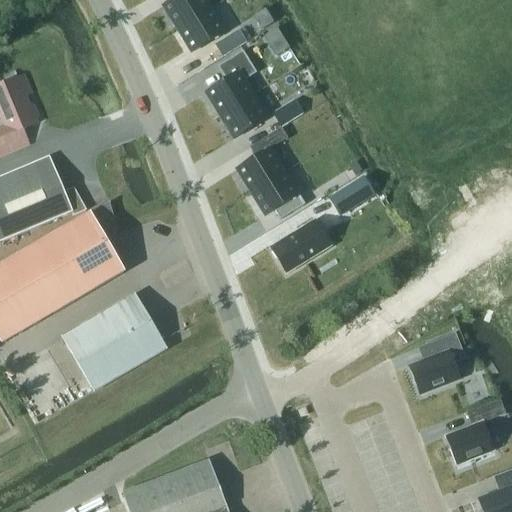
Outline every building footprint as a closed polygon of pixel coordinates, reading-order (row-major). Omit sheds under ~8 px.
[(173,0),(162,8),(176,31),(210,10),(204,0),(173,0)] [(210,10),(176,31),(190,54),(224,33),(210,10)] [(276,29),(262,38),(268,48),(283,39),(276,29)] [(237,30),(213,45),(222,58),(246,43),(237,30)] [(225,81),(204,94),(218,117),(253,96),(244,81),(256,74),(242,52),(216,68),(225,81)] [(0,156),(27,145),(21,131),(35,125),(34,121),(36,118),(32,107),(28,106),(23,96),(29,94),(22,77),(0,86),(0,121),(2,127),(0,128),(0,156)] [(253,96),(218,117),(233,140),(267,119),(253,96)] [(278,112),(272,116),(279,128),(302,114),(294,102),(278,112)] [(274,147),(287,139),(280,129),(268,137),(274,147)] [(269,150),(235,171),(250,194),(284,173),(269,150)] [(64,196),(47,158),(0,177),(0,242),(69,213),(71,217),(85,211),(84,210),(74,192),(64,196)] [(284,173),(250,194),(264,217),(273,212),(279,221),(304,206),(284,173)] [(362,180),(328,201),(339,218),(373,197),(362,180)] [(0,343),(1,345),(122,274),(104,244),(106,243),(113,230),(107,205),(108,204),(108,203),(0,266),(0,343)] [(304,229),(270,250),(286,276),(320,255),(304,229)] [(93,392),(164,350),(132,297),(61,338),(93,392)] [(422,362),(408,368),(419,396),(459,381),(452,364),(464,360),(454,335),(428,345),(433,358),(422,362)] [(471,428),(444,438),(455,467),(493,453),(482,424),(505,415),(499,401),(465,414),(471,428)] [(225,511),(207,462),(121,494),(127,511),(225,511)] [(511,511),(511,486),(497,493),(477,500),(481,511),(511,511)]
